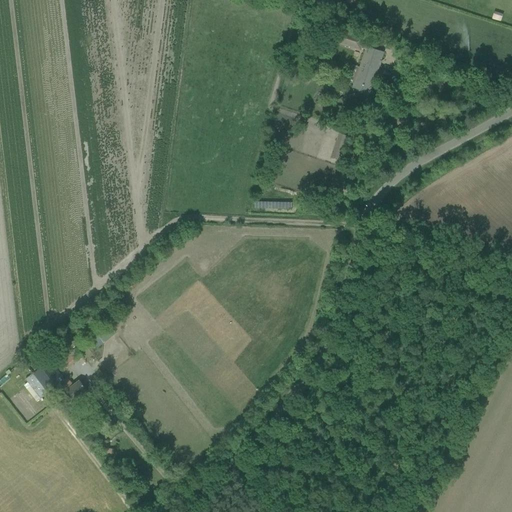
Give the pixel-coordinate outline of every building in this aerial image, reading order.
[(335,42),(360,51),(361,48),(363,43),(365,36),(340,28),(335,42)] [(365,50),(352,88),(370,94),(384,52),(367,47),(368,45),(363,43),(361,48),(365,50)] [(346,137),(338,135),(330,158),(338,161),(346,137)] [(119,304),(124,309),(129,304),(124,299),(119,304)] [(76,349),(57,364),(63,372),(82,357),(76,349)] [(34,373),(25,379),(34,391),(40,399),(59,385),(65,392),(64,392),(72,402),(87,391),(79,381),(72,386),(67,378),(64,380),(50,361),(34,373)]
